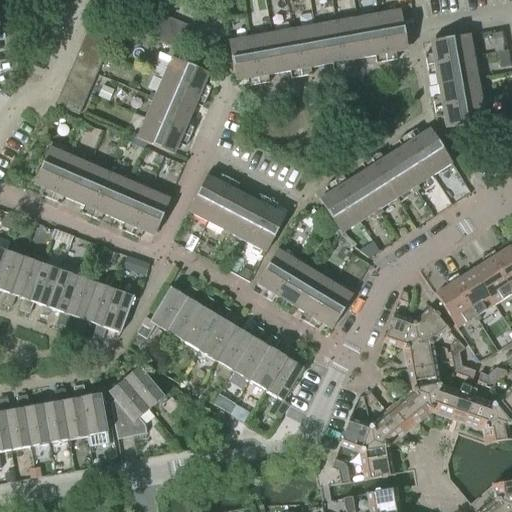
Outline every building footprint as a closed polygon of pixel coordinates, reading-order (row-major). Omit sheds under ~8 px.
[(395,13),(377,16),(385,64),(395,62),(393,50),(405,48),(398,7),(394,8),(395,13)] [(146,38),(157,15),(145,10),(135,33),(146,38)] [(158,43),(168,19),(157,15),(146,38),(158,43)] [(385,64),(377,16),(355,20),(363,60),(374,58),(375,65),(385,64)] [(169,48),(180,24),(168,19),(158,43),(169,48)] [(363,60),(355,20),(334,24),(343,71),(353,69),(351,62),(363,60)] [(191,29),(180,24),(169,48),(181,53),(191,29)] [(343,71),(334,24),(313,28),(320,68),(331,66),(332,73),(343,71)] [(89,26),(84,38),(107,48),(112,36),(89,26)] [(320,68),(313,28),(292,31),(300,79),(310,77),(309,70),(320,68)] [(300,79),(292,31),(271,35),(278,75),(289,74),(290,81),(300,79)] [(278,75),(271,35),(249,39),(258,87),(268,85),(267,77),(278,75)] [(424,57),(425,67),(473,58),(470,40),(474,39),(474,35),(433,43),(435,54),(424,57)] [(107,48),(84,38),(79,49),(103,59),(107,48)] [(258,87),(249,39),(231,42),(230,38),(226,38),(233,79),(245,77),(247,89),(258,87)] [(103,59),(79,49),(74,61),(98,71),(103,59)] [(169,64),(162,80),(206,99),(210,90),(199,85),(203,74),(165,58),(164,62),(169,64)] [(476,79),(473,58),(425,67),(427,77),(434,76),(436,86),(476,79)] [(98,71),(74,61),(69,72),(93,82),(98,71)] [(88,93),(93,82),(69,72),(65,84),(88,93)] [(480,101),(476,79),(436,86),(438,97),(431,99),(433,109),(480,101)] [(206,99),(162,80),(155,97),(150,95),(148,98),(186,114),(190,104),(202,109),(206,99)] [(83,105),(88,93),(65,84),(60,95),(83,105)] [(78,116),(83,105),(60,95),(55,106),(78,116)] [(182,125),(186,114),(148,98),(147,102),(152,104),(145,120),(189,139),(193,130),(182,125)] [(483,119),(480,101),(433,109),(435,119),(447,117),(449,130),(489,122),(488,118),(483,119)] [(185,149),(189,139),(145,120),(137,137),(133,135),(131,139),(169,155),(173,144),(185,149)] [(415,130),(406,136),(431,177),(447,167),(450,171),(453,169),(431,134),(421,141),(415,130)] [(431,177),(406,136),(397,142),(403,152),(394,158),(416,193),(419,191),(416,187),(431,177)] [(49,202),(68,158),(52,151),(54,147),(50,145),(34,182),(44,187),(40,198),(49,202)] [(416,193),(394,158),(384,164),(378,154),(369,160),(395,200),(410,191),(413,195),(416,193)] [(72,204),(88,166),(68,158),(49,202),(59,206),(62,199),(72,204)] [(395,200),(369,160),(360,165),(367,175),(357,181),(379,216),(383,213),(381,210),(395,200)] [(89,219),(109,175),(88,166),(72,204),(83,208),(80,215),(89,219)] [(112,221),(128,183),(109,175),(89,219),(99,223),(102,216),(112,221)] [(206,223),(228,181),(220,176),(214,187),(203,181),(184,217),(188,219),(190,215),(206,223)] [(379,216),(357,181),(348,187),(342,177),(333,183),(358,224),(374,214),(377,218),(379,216)] [(223,238),(242,201),(233,196),(238,186),(228,181),(206,223),(222,232),(220,236),(223,238)] [(129,236),(148,192),(128,183),(112,221),(122,225),(119,232),(129,236)] [(358,224),(333,183),(324,188),(330,199),(320,205),(342,240),(346,237),(343,233),(358,224)] [(165,199),(148,192),(129,236),(139,240),(143,229),(155,234),(171,196),(167,195),(165,199)] [(245,244),(267,201),(258,196),(252,206),(242,201),(223,238),(226,239),(228,235),(245,244)] [(276,206),(267,201),(245,244),(261,252),(258,256),(262,258),(281,222),(271,216),(276,206)] [(15,222),(4,219),(1,229),(11,233),(15,222)] [(0,266),(5,253),(8,244),(0,241),(0,266)] [(271,303),(295,262),(280,252),(282,248),(279,246),(258,282),(268,288),(261,298),(271,303)] [(511,254),(508,248),(495,256),(493,252),(486,256),(511,295),(511,254)] [(27,303),(41,266),(25,260),(27,253),(24,252),(21,258),(23,259),(9,296),(5,295),(1,306),(10,309),(14,298),(22,301),(27,303)] [(23,259),(21,258),(5,253),(0,266),(0,293),(5,295),(9,296),(23,259)] [(511,299),(511,295),(486,256),(480,260),(483,264),(470,272),(492,307),(509,296),(511,300),(511,299)] [(149,266),(126,258),(123,268),(132,267),(140,270),(146,276),(149,266)] [(292,308),(314,273),(295,262),(271,303),(280,309),(283,303),(292,308)] [(64,317),(78,279),(61,273),(64,266),(60,264),(57,272),(59,272),(46,310),(59,315),(55,325),(65,329),(69,318),(64,317)] [(59,272),(57,272),(41,266),(27,303),(22,301),(19,312),(28,316),(32,305),(46,310),(59,272)] [(492,307),(470,272),(459,279),(456,275),(449,280),(477,322),(480,320),(478,316),(492,307)] [(307,325),(332,284),(314,273),(292,308),(302,314),(298,320),(307,325)] [(100,330),(114,292),(97,286),(100,279),(96,277),(94,284),(95,285),(82,323),(87,324),(95,327),(91,338),(101,342),(105,331),(100,330)] [(95,285),(94,284),(78,279),(64,317),(69,318),(77,321),(73,332),(83,335),(87,324),(82,323),(95,285)] [(477,322),(449,280),(444,283),(447,287),(434,296),(456,330),(472,320),(475,323),(477,322)] [(348,294),(332,284),(307,325),(316,331),(322,321),(333,327),(354,292),(350,290),(348,294)] [(203,310),(198,307),(191,303),(197,293),(187,287),(181,297),(186,300),(166,334),(181,343),(177,349),(180,351),(184,344),(182,344),(203,310)] [(186,300),(181,297),(169,290),(148,323),(166,334),(186,300)] [(132,299),(114,292),(100,330),(105,331),(119,336),(132,299)] [(401,292),(397,304),(406,307),(407,303),(406,294),(401,292)] [(219,320),(214,317),(207,312),(213,303),(204,297),(198,307),(203,310),(182,344),(184,344),(198,353),(219,320)] [(215,363),(236,330),(223,322),(229,312),(220,307),(214,317),(219,320),(198,353),(213,363),(210,369),(213,370),(216,364),(215,363)] [(429,310),(413,324),(416,340),(432,345),(448,332),(429,310)] [(403,351),(416,340),(413,324),(393,316),(382,343),(403,351)] [(141,326),(136,335),(146,341),(151,331),(141,326)] [(252,339),(256,342),(262,332),(253,327),(248,337),(236,330),(215,363),(216,364),(231,373),(252,339)] [(268,349),(273,352),(279,342),(270,337),(264,347),(256,342),(252,339),(231,373),(246,382),(243,388),(246,390),(250,384),(248,383),(268,349)] [(436,365),(432,345),(416,340),(403,351),(407,371),(436,365)] [(451,350),(459,353),(463,350),(456,341),(448,347),(451,350)] [(285,359),(289,362),(295,352),(286,347),(281,356),(273,352),(268,349),(248,383),(250,384),(265,393),(285,359)] [(447,354),(448,363),(460,361),(459,356),(451,354),(447,354)] [(302,370),(289,362),(285,359),(265,393),(282,404),(302,370)] [(461,365),(460,361),(448,363),(450,372),(454,371),(461,365)] [(439,385),(436,365),(407,371),(410,391),(426,397),(439,385)] [(463,380),(467,370),(463,368),(455,377),(463,380)] [(138,369),(122,382),(147,412),(163,399),(138,369)] [(496,369),(492,372),(499,381),(507,374),(504,371),(496,369)] [(474,372),(467,370),(463,380),(470,383),(474,372)] [(499,381),(492,372),(488,375),(490,384),(492,386),(499,381)] [(479,374),(476,384),(484,387),(485,384),(484,376),(479,374)] [(138,420),(147,412),(122,382),(107,394),(107,395),(114,403),(110,406),(117,442),(145,436),(144,427),(138,420)] [(379,387),(386,395),(393,389),(391,386),(383,383),(379,387)] [(449,420),(459,392),(439,385),(426,397),(430,413),(449,420)] [(79,400),(85,399),(83,388),(72,389),(74,400),(65,402),(61,403),(68,442),(69,442),(86,439),(79,400)] [(61,403),(65,402),(64,391),(53,393),(55,404),(41,406),(48,446),(66,443),(67,450),(70,450),(69,442),(68,442),(61,403)] [(430,413),(426,397),(410,391),(394,405),(414,427),(430,413)] [(511,424),(511,396),(507,391),(492,404),(494,420),(510,427),(511,424)] [(462,425),(471,397),(459,392),(449,420),(462,425)] [(244,421),(250,411),(220,393),(214,404),(244,421)] [(370,409),(377,403),(369,395),(366,398),(367,406),(370,409)] [(99,396),(85,399),(79,400),(86,439),(88,449),(108,445),(99,396)] [(494,420),(492,404),(471,397),(462,425),(481,432),(494,420)] [(48,446),(41,406),(28,409),(26,398),(15,400),(17,411),(22,410),(29,449),(48,446)] [(178,408),(171,400),(162,407),(169,416),(178,408)] [(22,410),(17,411),(9,412),(7,401),(0,402),(0,413),(3,413),(11,453),(29,449),(22,410)] [(268,415),(278,420),(284,411),(274,405),(268,415)] [(3,413),(0,413),(0,454),(11,453),(3,413)] [(385,413),(369,426),(372,443),(387,449),(404,435),(385,413)] [(372,443),(369,426),(349,419),(339,446),(359,454),(372,443)] [(511,427),(510,427),(494,420),(481,432),(483,442),(484,446),(511,440),(511,427)] [(228,429),(218,423),(212,434),(222,440),(228,429)] [(392,477),(387,449),(372,443),(359,454),(364,482),(392,477)] [(331,469),(336,471),(342,467),(343,462),(335,459),(331,469)] [(340,486),(351,484),(348,468),(345,469),(338,474),(340,486)] [(509,506),(511,503),(511,482),(491,486),(492,490),(494,501),(509,506)] [(366,495),(369,511),(398,511),(395,490),(366,495)] [(342,500),(344,511),(345,511),(355,511),(353,498),(342,500)] [(509,511),(509,506),(494,501),(480,511),(509,511)]
